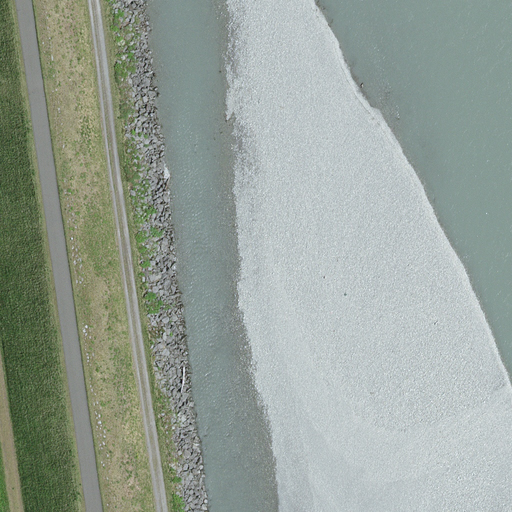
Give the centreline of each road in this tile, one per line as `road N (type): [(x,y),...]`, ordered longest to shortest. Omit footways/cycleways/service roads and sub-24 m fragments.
road 1 (track): [(168,511),(92,0)]
road 2 (track): [(23,0),(94,511)]
